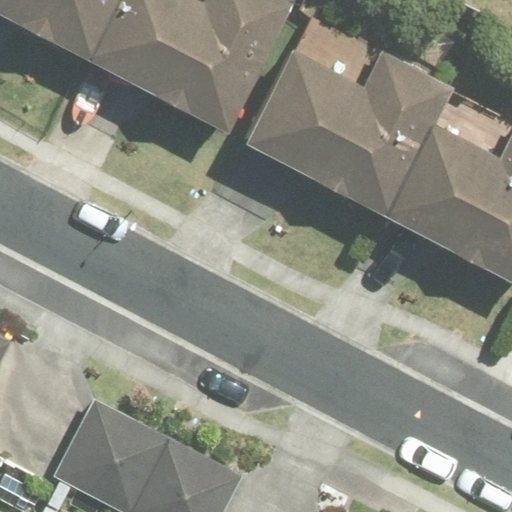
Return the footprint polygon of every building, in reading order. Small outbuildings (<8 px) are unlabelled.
[(0,0),(0,11),(84,55),(112,0),(0,0)] [(112,0),(84,55),(225,129),(291,0),(112,0)] [(383,215),(433,122),(452,84),(380,47),(360,84),(292,49),(245,138),(382,215),(383,215)] [(433,122),(383,215),(511,282),(511,124),(496,155),(433,122)] [(0,356),(10,338),(0,332),(0,356)] [(93,397),(52,475),(123,511),(126,511),(166,436),(93,397)] [(166,436),(126,511),(222,511),(242,475),(166,436)]
